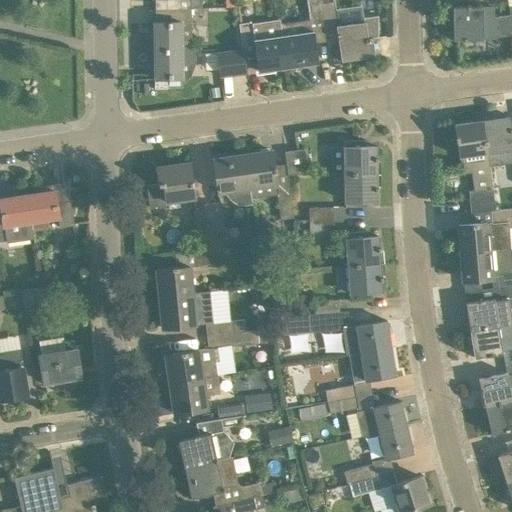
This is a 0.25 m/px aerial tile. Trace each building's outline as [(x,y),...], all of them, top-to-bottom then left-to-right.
[(167,0),(167,10),(191,9),(202,9),(201,0),(167,0)] [(307,0),(310,20),(280,24),(285,63),(315,59),(316,64),(317,64),(313,35),(325,33),(320,0),(307,0)] [(364,18),(365,22),(337,26),(333,0),(320,0),(325,33),(337,32),(341,61),(374,56),(372,38),(378,37),(378,16),(364,18)] [(493,7),(482,7),(453,8),(453,40),(483,40),(497,38),(497,37),(511,35),(511,6),(509,7),(510,16),(494,18),(493,7)] [(154,23),(154,51),(181,50),(181,23),(191,23),(191,9),(167,10),(155,10),(155,23),(154,23)] [(240,24),(243,50),(245,59),(257,57),(259,72),(260,72),(286,68),(285,63),(280,24),(279,19),(240,24)] [(194,50),(181,50),(154,51),(155,79),(182,78),(182,66),(195,66),(194,50)] [(247,74),(245,59),(243,50),(217,54),(220,78),(247,74)] [(511,137),(509,116),(487,120),(487,118),(482,119),(487,154),(489,167),(511,163),(511,137)] [(489,167),(487,154),(482,119),(476,119),(477,121),(455,124),(462,171),(489,167)] [(344,141),(344,175),(376,174),(376,146),(364,147),(364,141),(344,141)] [(333,170),(343,170),(343,142),(332,143),(333,170)] [(284,152),(286,164),(288,176),(308,173),(305,149),(284,152)] [(272,151),(245,155),(250,188),(275,184),(281,220),(293,218),(290,192),(288,176),(286,164),(274,166),(272,151)] [(250,188),(245,155),(213,160),(218,192),(224,191),(227,197),(232,201),(238,204),(244,205),(252,204),(250,188)] [(156,168),(159,184),(146,186),(149,208),(166,205),(166,201),(194,197),(189,163),(156,168)] [(376,174),(344,175),(345,208),(366,207),(365,201),(377,201),(376,174)] [(469,191),(470,213),(491,211),(494,211),(493,189),(469,191)] [(55,191),(27,195),(32,232),(47,230),(46,219),(58,218),(59,228),(73,226),(68,190),(55,192),(55,191)] [(0,236),(6,236),(6,241),(33,237),(32,232),(27,195),(0,199),(0,236)] [(220,202),(207,204),(214,251),(225,250),(227,250),(220,202)] [(194,206),(201,252),(214,251),(207,204),(194,206)] [(309,221),(333,220),(333,208),(309,208),(309,221)] [(460,253),(489,251),(510,249),(508,228),(511,227),(511,209),(494,211),(491,211),(492,222),(458,225),(460,253)] [(333,220),(309,221),(309,233),(333,232),(333,220)] [(348,266),(380,264),(378,236),(366,237),(366,231),(345,233),(348,266)] [(496,276),(498,288),(511,286),(511,270),(510,249),(489,251),(460,253),(463,281),(491,279),(491,277),(496,276)] [(214,251),(201,252),(175,255),(176,268),(156,270),(159,297),(192,294),(190,269),(200,268),(200,267),(226,265),(225,250),(214,251)] [(380,264),(348,266),(350,299),(371,298),(370,292),(382,291),(380,264)] [(494,298),(465,303),(470,331),(498,326),(511,323),(511,306),(511,299),(511,298),(511,286),(498,288),(499,300),(494,301),(494,298)] [(44,288),(21,291),(23,307),(47,304),(44,288)] [(205,324),(207,337),(245,333),(244,320),(232,321),(212,323),(209,292),(192,294),(159,297),(162,329),(205,324)] [(314,302),(315,314),(339,312),(338,300),(314,302)] [(339,312),(315,314),(310,315),(311,332),(342,329),(346,356),(360,353),(391,348),(386,321),(348,327),(347,312),(339,312)] [(502,354),(498,326),(470,331),(474,358),(502,354)] [(257,331),(245,333),(207,337),(208,349),(165,355),(169,382),(217,375),(213,349),(258,344),(257,331)] [(47,393),(46,383),(70,379),(71,389),(82,387),(74,340),(64,342),(65,352),(41,355),(41,354),(40,354),(46,393),(47,393)] [(391,348),(360,353),(364,380),(395,375),(391,348)] [(0,400),(28,396),(20,351),(0,353),(0,400)] [(507,376),(506,373),(478,380),(485,407),(511,400),(511,362),(510,363),(511,375),(507,376)] [(220,394),(217,375),(169,382),(174,414),(207,409),(205,397),(220,394)] [(325,391),(327,402),(357,396),(354,385),(325,391)] [(270,390),(245,394),(248,410),(273,406),(270,390)] [(330,414),(359,408),(357,396),(327,402),(330,414)] [(511,400),(485,407),(491,434),(511,429),(511,400)] [(379,433),(406,427),(400,401),(355,412),(361,437),(379,433)] [(219,420),(241,416),(245,416),(243,403),(217,407),(219,420)] [(178,441),(184,468),(228,457),(233,443),(223,432),(222,427),(239,424),(241,416),(219,420),(196,424),(198,436),(178,441)] [(412,452),(406,427),(379,433),(385,459),(412,452)] [(307,446),(309,471),(337,469),(335,444),(307,446)] [(506,483),(511,480),(511,451),(497,456),(506,483)] [(218,493),(221,504),(261,495),(259,483),(241,486),(238,484),(231,456),(228,457),(184,468),(191,499),(218,493)] [(347,484),(349,483),(375,476),(372,464),(344,472),(347,484)] [(108,503),(102,478),(102,477),(66,486),(69,496),(60,498),(53,470),(54,469),(54,468),(13,478),(13,479),(14,479),(21,507),(0,511),(93,511),(92,506),(107,502),(107,503),(108,503)] [(353,497),(379,489),(375,476),(349,483),(353,497)] [(419,476),(396,484),(391,485),(399,511),(421,511),(420,507),(428,505),(419,476)] [(246,511),(264,507),(261,495),(221,504),(212,507),(213,511),(246,511)]
